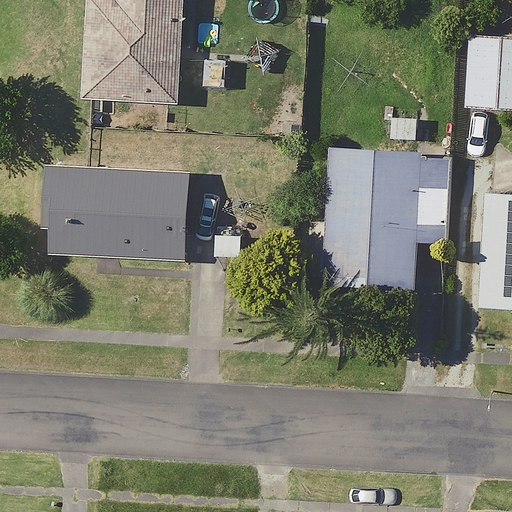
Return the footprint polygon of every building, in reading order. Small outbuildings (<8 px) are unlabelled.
[(175,0),(81,0),(77,90),(170,96),(175,0)] [(511,30),(461,27),(457,102),(511,105),(511,30)] [(445,147),(322,140),(318,212),(298,211),(294,275),(406,281),(409,234),(440,236),(445,147)] [(182,165),(42,157),(37,245),(177,253),(182,165)] [(511,185),(475,184),(470,298),(511,299),(511,185)]
